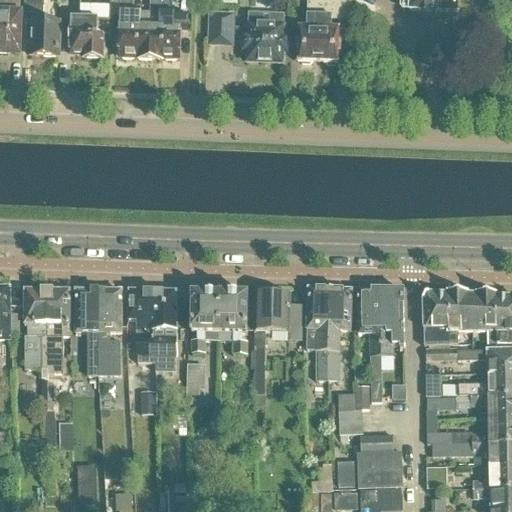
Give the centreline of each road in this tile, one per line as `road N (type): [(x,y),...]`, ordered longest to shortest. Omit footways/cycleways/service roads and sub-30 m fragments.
road 1 (unclassified): [(511,142),(0,122)]
road 2 (secondary): [(415,251),(0,233)]
road 3 (residential): [(418,511),(415,251)]
